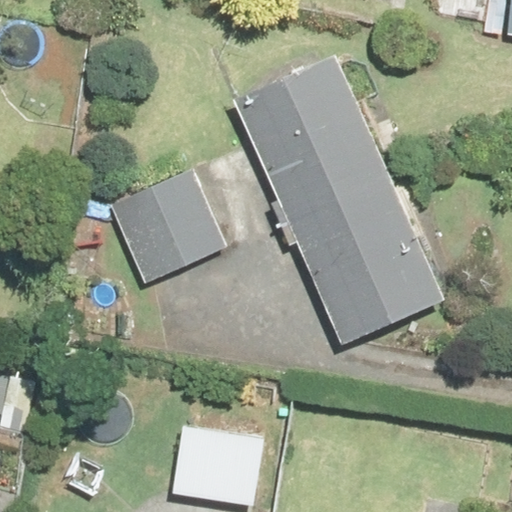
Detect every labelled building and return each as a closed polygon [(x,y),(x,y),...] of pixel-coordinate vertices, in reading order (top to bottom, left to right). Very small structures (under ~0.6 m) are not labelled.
[(425,82),(511,100),(511,0),(284,0),(439,16),(425,82)] [(65,102),(73,30),(14,23),(6,96),(65,102)] [(297,90),(171,134),(264,399),(390,356),(297,90)] [(176,197),(44,248),(75,329),(208,278),(176,197)] [(204,511),(210,470),(111,460),(105,511),(204,511)]
